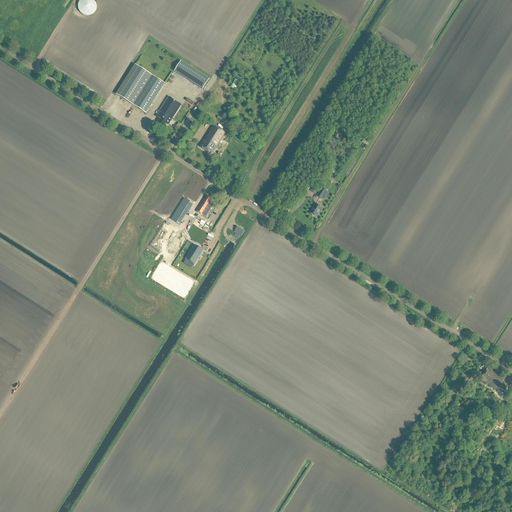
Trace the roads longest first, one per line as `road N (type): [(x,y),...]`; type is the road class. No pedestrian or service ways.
road 1 (track): [(71,511),(395,0)]
road 2 (unclassified): [(511,369),(0,47)]
road 3 (track): [(164,151),(0,414)]
road 4 (track): [(378,0),(250,205)]
